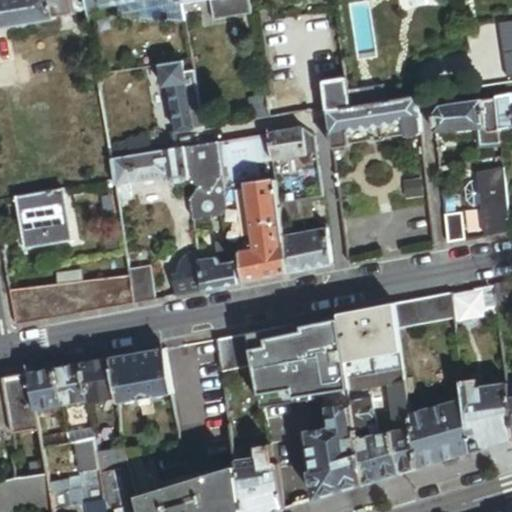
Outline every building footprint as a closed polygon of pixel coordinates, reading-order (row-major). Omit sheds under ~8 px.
[(76,17),(72,0),(5,0),(0,1),(0,31),(55,22),(55,21),(76,17)] [(83,0),(86,14),(91,13),(121,7),(124,7),(137,4),(161,0),(83,0)] [(125,16),(141,13),(145,22),(185,25),(185,24),(183,15),(182,7),(181,3),(180,0),(161,0),(137,4),(124,7),(125,16)] [(225,13),(223,0),(211,2),(215,21),(250,15),(249,9),(225,13)] [(247,0),(222,0),(223,0),(225,13),(249,9),(247,0)] [(348,108),(385,102),(383,89),(363,92),(358,61),(341,63),(345,82),(348,108)] [(203,131),(190,64),(159,69),(163,90),(168,90),(172,109),(176,136),(203,131)] [(421,134),(416,99),(416,98),(412,98),(406,99),(385,102),(348,108),(345,82),(322,86),(331,150),(347,148),(349,145),(368,142),(371,145),(382,143),(384,140),(403,137),(405,139),(418,138),(421,134)] [(168,90),(163,90),(167,110),(172,109),(168,90)] [(269,120),(301,115),(298,94),(265,99),(267,109),(269,120)] [(499,130),(510,128),(506,97),(496,99),(499,128),(499,130)] [(499,128),(496,99),(442,107),(433,118),(435,136),(480,130),(499,128)] [(204,131),(269,120),(267,109),(202,118),(204,131)] [(105,127),(107,141),(114,140),(115,134),(113,125),(105,127)] [(306,157),(316,156),(312,128),(268,136),(272,164),(306,158),(306,157)] [(499,130),(499,128),(480,130),(481,145),(501,143),(499,130)] [(272,164),(268,136),(217,144),(224,190),(239,188),(238,184),(259,181),(257,166),(272,164)] [(224,190),(217,144),(181,150),(185,180),(198,189),(189,203),(191,221),(228,216),(224,190)] [(181,150),(110,163),(114,183),(114,187),(126,186),(143,183),(144,184),(167,180),(168,182),(172,187),(182,185),(185,180),(181,150)] [(510,234),(503,171),(480,174),(481,182),(483,207),(486,238),(510,234)] [(274,182),(273,176),(266,176),(267,184),(274,182)] [(282,238),(280,225),(278,207),(274,182),(267,184),(239,188),(224,190),(228,216),(232,243),(237,242),(240,264),(243,286),(287,276),(282,238)] [(483,207),(481,182),(473,182),(467,189),(468,202),(476,208),(483,207)] [(128,203),(126,186),(114,187),(117,205),(128,203)] [(63,192),(18,201),(27,250),(71,242),(63,192)] [(309,201),(289,204),(292,223),(312,219),(309,201)] [(292,223),(289,204),(278,207),(280,225),(292,223)] [(461,216),(444,218),(447,246),(464,243),(461,216)] [(287,276),(332,268),(327,230),(282,238),(287,276)] [(235,265),(240,264),(237,242),(232,243),(216,245),(218,259),(221,259),(222,264),(234,262),(235,265)] [(197,263),(196,253),(190,255),(185,259),(180,264),(179,269),(178,275),(178,277),(171,279),(175,299),(202,294),(197,263)] [(202,294),(238,287),(235,265),(234,262),(222,264),(222,266),(219,267),(218,261),(216,260),(197,263),(202,294)] [(133,307),(155,303),(150,269),(128,273),(129,278),(133,307)] [(59,287),(83,283),(83,274),(58,278),(59,287)] [(15,329),(133,307),(129,278),(83,283),(59,287),(9,293),(15,329)] [(508,305),(505,285),(493,288),(497,307),(508,305)] [(497,307),(493,288),(453,296),(455,321),(456,328),(467,326),(468,331),(482,325),(499,322),(497,307)] [(455,321),(453,296),(394,307),(398,332),(455,321)] [(398,332),(394,307),(340,317),(352,396),(373,392),(381,391),(389,389),(406,386),(398,332)] [(352,396),(340,317),(283,330),(247,337),(253,370),(262,411),(325,400),(330,432),(309,436),(315,476),(313,476),(317,503),(366,488),(353,406),(352,396)] [(253,370),(247,337),(217,344),(222,377),(253,370)] [(171,398),(163,353),(111,363),(116,401),(117,407),(139,403),(151,402),(171,398)] [(116,401),(111,363),(80,368),(87,406),(116,401)] [(87,406),(80,368),(54,373),(61,410),(87,406)] [(54,373),(28,377),(35,415),(61,410),(54,373)] [(35,415),(28,377),(4,382),(8,409),(12,433),(13,437),(38,432),(35,415)] [(0,410),(8,409),(4,382),(0,382),(0,410)] [(477,383),(462,386),(463,393),(478,390),(477,383)] [(407,476),(418,472),(410,417),(406,386),(389,389),(396,435),(388,437),(394,480),(407,476)] [(470,456),(511,443),(511,424),(509,402),(507,387),(478,390),(463,393),(464,403),(470,456)] [(381,439),(373,392),(352,396),(354,406),(366,488),(394,480),(388,437),(381,439)] [(153,417),(151,402),(139,403),(142,419),(153,417)] [(470,456),(464,403),(410,417),(418,472),(419,472),(470,456)] [(0,435),(12,433),(8,409),(0,410),(0,435)] [(76,446),(94,442),(92,433),(67,437),(69,448),(76,446)] [(69,448),(67,437),(40,442),(42,454),(57,450),(69,448)] [(105,502),(97,459),(94,443),(94,442),(76,446),(85,492),(66,496),(69,510),(83,507),(87,506),(105,503),(105,502)] [(286,511),(279,468),(278,466),(276,465),(274,464),(272,465),(269,448),(255,451),(256,457),(235,460),(237,472),(243,511),(286,511)] [(107,511),(121,511),(138,507),(137,502),(126,458),(125,453),(97,459),(105,502),(105,503),(107,511)] [(126,458),(137,502),(149,498),(139,455),(126,458)] [(45,469),(44,465),(29,468),(31,480),(47,477),(45,469)] [(139,511),(243,511),(237,472),(149,498),(137,502),(138,507),(139,511)] [(53,511),(51,500),(50,495),(47,477),(31,480),(18,483),(17,483),(0,486),(0,511),(53,511)] [(56,498),(51,500),(53,511),(83,511),(83,507),(69,510),(66,496),(56,498)] [(107,511),(105,503),(87,506),(88,511),(107,511)]
